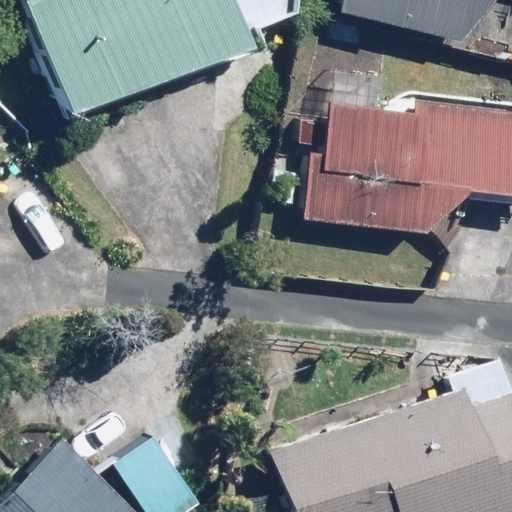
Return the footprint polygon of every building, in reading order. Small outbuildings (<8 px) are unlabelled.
[(23,0),(70,108),(244,34),(240,27),(290,6),(290,0),(23,0)] [(338,0),(338,4),(462,34),(487,0),(338,0)] [(410,106),(327,100),(323,149),(306,148),(301,213),(425,222),(461,183),(511,185),(511,104),(412,93),(410,106)] [(450,381),(265,451),(288,511),(482,511),(511,501),(511,385),(500,353),(447,372),(450,381)] [(0,511),(179,511),(197,494),(136,433),(102,467),(65,430),(0,495),(0,511)]
